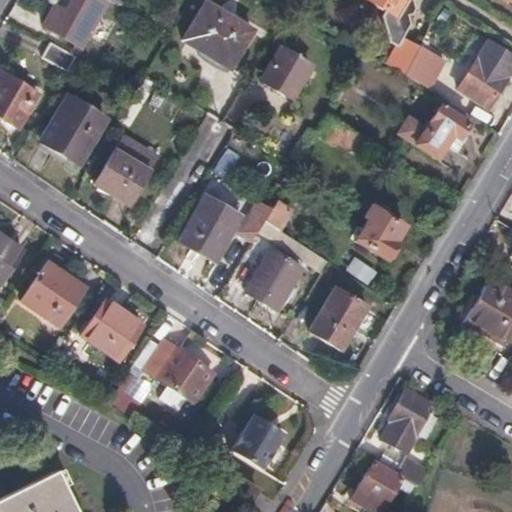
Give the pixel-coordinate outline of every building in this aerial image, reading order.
[(105,5),(95,0),(46,0),(47,5),(52,8),(40,28),(80,51),(105,5)] [(402,78),(416,52),(399,43),(409,25),(408,19),(411,18),(415,12),(411,0),(364,0),(385,12),(381,19),(388,45),(395,50),(384,67),(402,78)] [(203,7),(181,43),(228,71),(250,35),(203,7)] [(511,62),(485,45),(455,93),(486,114),(511,71),(511,62)] [(75,61),(51,47),(42,60),(67,75),(75,61)] [(418,50),(416,52),(402,78),(426,93),(435,77),(425,72),(433,59),(418,50)] [(277,53),(260,82),(291,101),(309,71),(277,53)] [(0,76),(0,123),(14,131),(35,96),(0,76)] [(39,146),(74,167),(102,123),(65,101),(39,146)] [(469,120),(444,104),(439,113),(435,110),(421,132),(422,133),(413,149),(433,161),(447,138),(455,143),(469,120)] [(324,119),(314,136),(333,147),(335,143),(352,153),(359,141),(324,119)] [(112,154),(145,174),(156,155),(122,135),(112,154)] [(112,154),(91,188),(128,209),(148,175),(145,174),(112,154)] [(201,202),(178,245),(213,264),(237,221),(201,202)] [(262,224),(278,234),(291,215),(274,203),(269,212),(262,224)] [(254,236),(262,224),(269,212),(254,204),(234,238),(248,246),(254,236)] [(360,216),(365,220),(351,244),(383,262),(386,258),(388,260),(394,251),(392,247),(394,244),(392,242),(401,227),(366,206),(360,216)] [(318,274),(324,264),(278,234),(262,224),(254,236),(318,274)] [(0,241),(0,289),(22,258),(0,241)] [(266,254),(243,295),(274,313),(297,272),(266,254)] [(46,267),(20,305),(56,330),(82,292),(46,267)] [(511,295),(487,280),(462,322),(502,347),(511,329),(511,295)] [(331,291),(306,335),(340,354),(365,310),(331,291)] [(103,306),(80,339),(115,364),(138,330),(103,306)] [(162,346),(143,373),(191,405),(209,378),(162,346)] [(404,393),(386,423),(389,425),(381,438),(405,453),(431,409),(404,393)] [(231,454),(262,473),(283,436),(252,417),(231,454)] [(394,475),(417,488),(426,473),(403,460),(394,475)] [(351,502),(365,510),(369,511),(380,511),(398,481),(371,467),(351,502)] [(68,511),(50,475),(0,500),(0,511),(68,511)] [(237,483),(227,499),(245,510),(255,493),(237,483)] [(356,511),(363,511),(365,510),(351,502),(348,507),(356,511)]
